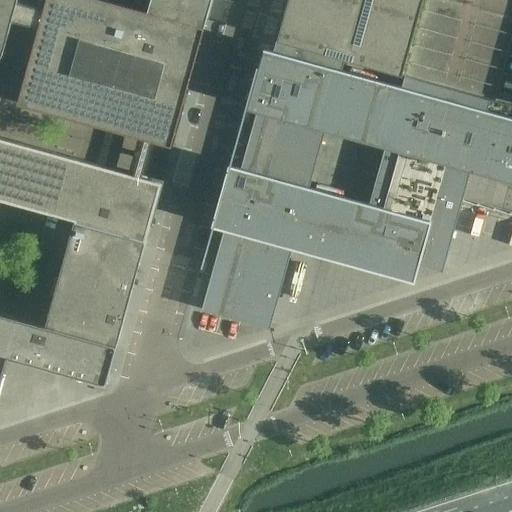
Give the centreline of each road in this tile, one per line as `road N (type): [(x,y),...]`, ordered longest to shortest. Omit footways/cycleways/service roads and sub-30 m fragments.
road 1 (residential): [(139,390),(247,0)]
road 2 (residential): [(132,475),(511,345)]
road 3 (residential): [(511,273),(139,390)]
road 4 (residential): [(139,390),(0,438)]
road 5 (residential): [(16,511),(132,475)]
